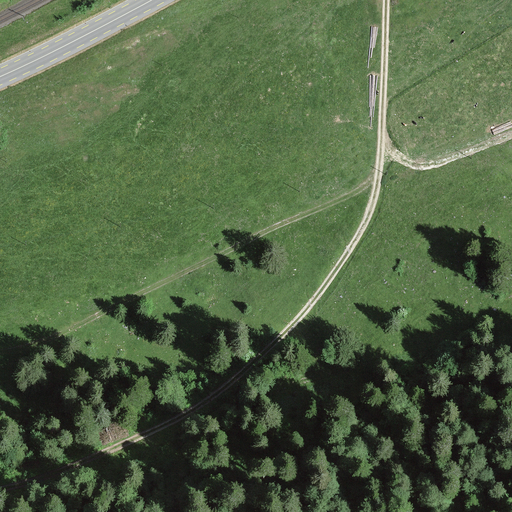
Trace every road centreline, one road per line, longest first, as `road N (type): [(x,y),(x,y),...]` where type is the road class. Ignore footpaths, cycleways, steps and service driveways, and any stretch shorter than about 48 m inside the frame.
road 1 (track): [(384,156),(353,253),(306,319),(178,418),(69,469),(0,490)]
road 2 (track): [(0,350),(117,306),(380,180)]
road 3 (primary): [(153,0),(0,77)]
road 4 (track): [(384,156),(387,0)]
road 5 (track): [(511,139),(438,162),(384,156)]
